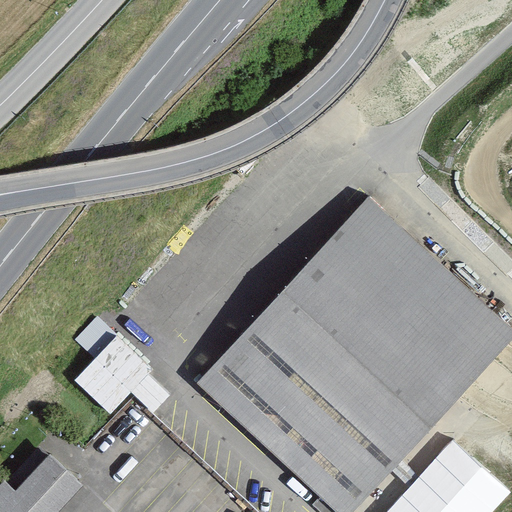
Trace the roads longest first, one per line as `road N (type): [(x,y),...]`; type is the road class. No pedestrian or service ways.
road 1 (secondary): [(0,195),(173,165),(244,140),(329,79),(384,0)]
road 2 (primary): [(220,0),(0,266)]
road 3 (secondary): [(102,0),(0,105)]
